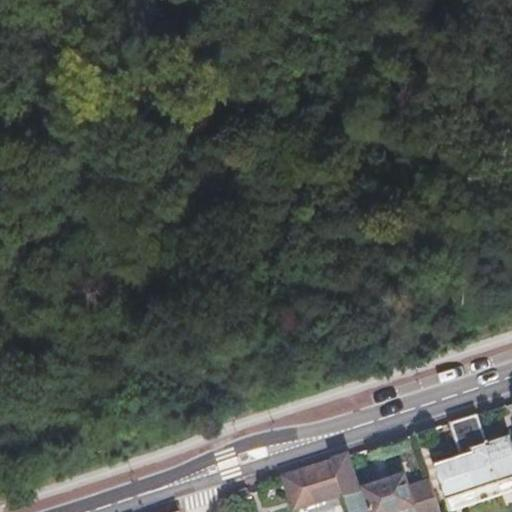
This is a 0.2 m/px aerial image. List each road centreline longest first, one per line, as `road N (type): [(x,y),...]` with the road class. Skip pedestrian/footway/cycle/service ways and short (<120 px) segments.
road 1 (secondary): [(196,474),(511,370)]
road 2 (secondary): [(80,511),(196,474)]
